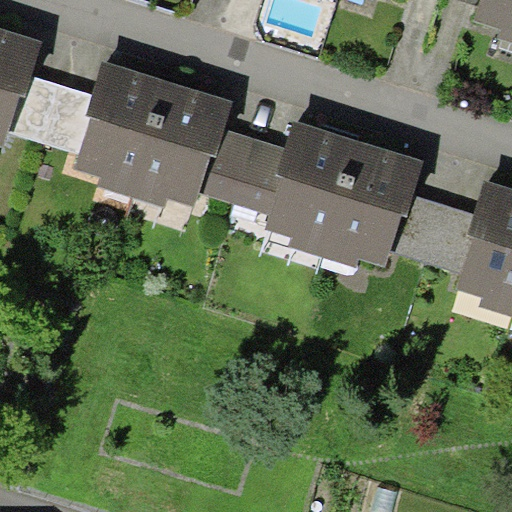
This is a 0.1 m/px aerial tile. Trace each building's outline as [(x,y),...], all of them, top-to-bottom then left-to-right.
[(414,0),(368,0),(409,15),(414,0)] [(511,0),(487,0),(479,23),(511,35),(511,0)] [(45,54),(0,38),(0,155),(6,158),(45,54)] [(244,116),(108,66),(70,168),(206,218),(244,116)] [(437,175),(298,124),(258,235),(397,285),(437,175)] [(511,196),(492,189),(455,291),(511,311),(511,196)]
